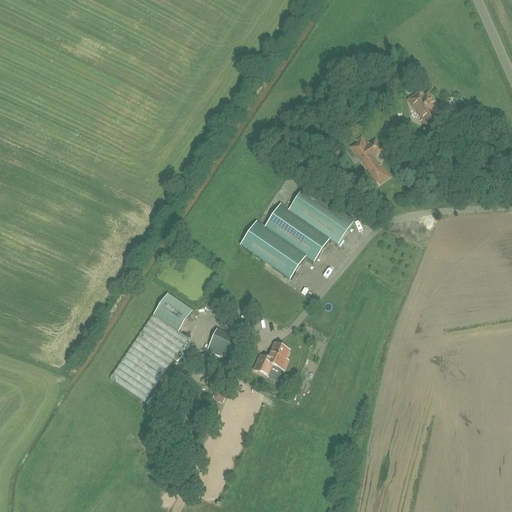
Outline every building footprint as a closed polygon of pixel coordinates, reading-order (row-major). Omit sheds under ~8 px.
[(436,130),(431,122),(434,120),(436,106),(435,105),(436,104),(432,100),(428,94),(423,97),(422,95),(418,94),(411,99),(410,103),(413,106),(416,107),(425,119),(422,122),(430,134),(436,130)] [(370,159),(376,155),(383,150),(376,140),(369,145),(370,146),(366,149),(361,143),(364,141),(362,138),(357,141),(359,144),(352,149),(379,186),(390,178),(381,165),(379,167),(375,162),(373,164),(370,159)] [(354,223),(305,189),(289,212),(281,206),(265,229),(257,223),(240,247),(290,281),(306,258),(314,263),(330,240),(338,246),(354,223)] [(110,380),(145,404),(188,340),(179,333),(193,312),(168,295),(110,380)] [(235,363),(243,344),(217,331),(208,351),(235,363)] [(268,361),(261,357),(254,371),(268,378),(273,367),(283,371),(288,362),(285,361),(289,352),(275,346),(268,361)] [(209,387),(221,369),(212,363),(200,381),(209,387)]
